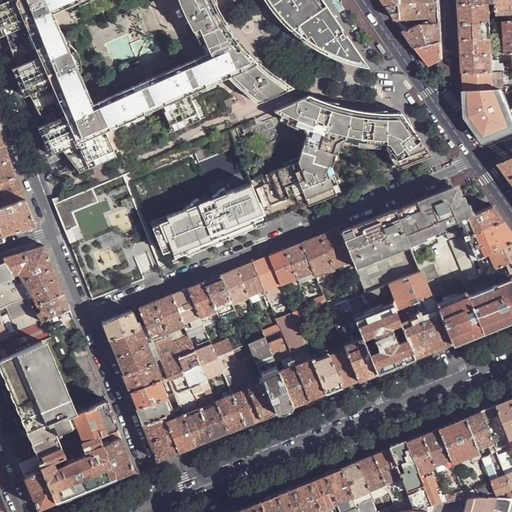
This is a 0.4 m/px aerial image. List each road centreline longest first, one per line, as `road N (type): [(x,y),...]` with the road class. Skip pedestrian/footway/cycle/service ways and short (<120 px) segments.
road 1 (unclassified): [(476,157),(85,315)]
road 2 (secondary): [(511,362),(159,503)]
road 3 (residential): [(85,315),(159,503)]
road 4 (residential): [(0,101),(52,231)]
road 5 (tertiary): [(366,0),(442,109)]
